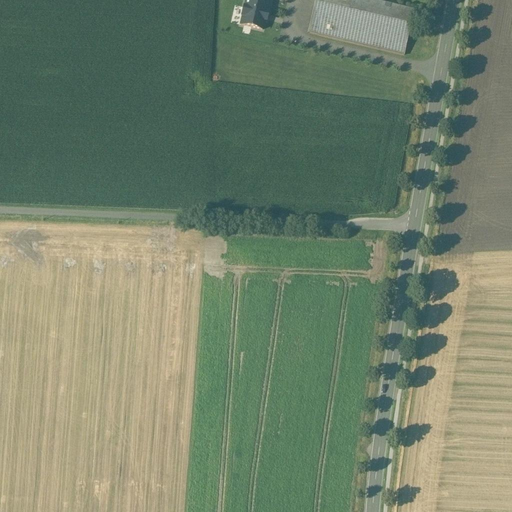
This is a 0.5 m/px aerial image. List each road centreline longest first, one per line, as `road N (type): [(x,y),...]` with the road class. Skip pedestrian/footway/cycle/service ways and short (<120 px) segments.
road 1 (residential): [(0,210),(414,226)]
road 2 (secondary): [(414,226),(372,511)]
road 3 (secondary): [(453,0),(414,226)]
